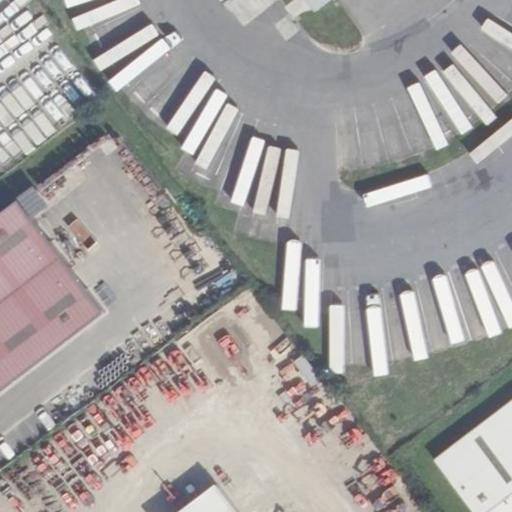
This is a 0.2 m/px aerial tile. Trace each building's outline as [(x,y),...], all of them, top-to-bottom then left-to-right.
[(308,0),(319,11),(331,0),(308,0)] [(0,215),(0,392),(105,313),(20,201),(0,215)] [(25,408),(57,384),(43,366),(12,391),(25,408)] [(511,511),(511,402),(436,460),(475,511),(511,511)] [(238,511),(219,487),(186,511),(238,511)]
